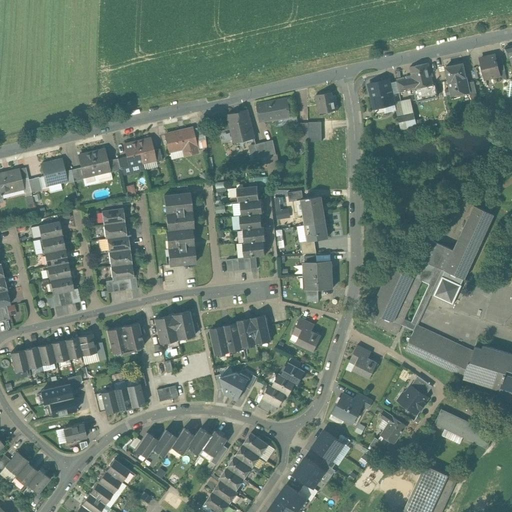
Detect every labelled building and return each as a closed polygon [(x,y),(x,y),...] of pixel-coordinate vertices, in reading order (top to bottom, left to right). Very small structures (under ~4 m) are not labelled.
[(495,55),(480,59),(484,78),(500,75),(499,71),(496,58),(495,55)] [(502,57),(496,58),(499,71),(505,70),(502,57)] [(428,62),(410,67),(412,78),(397,81),(399,92),(421,87),(424,99),(438,96),(435,83),(433,84),(428,62)] [(463,63),(445,67),(449,81),(448,81),(451,96),(470,92),(468,82),(466,76),(466,77),(463,63)] [(389,80),(369,85),(374,107),(394,102),(392,94),(389,82),(389,80)] [(397,81),(389,82),(392,94),(399,92),(397,81)] [(474,81),(468,82),(470,92),(471,99),(478,98),(474,81)] [(331,92),(316,95),(318,105),(321,104),(322,113),(338,110),(335,95),(332,96),(331,92)] [(287,99),(257,104),(260,122),(289,116),(287,99)] [(401,101),(404,114),(413,112),(411,99),(401,101)] [(401,101),(394,102),(397,115),(403,114),(404,114),(401,101)] [(247,110),(227,115),(234,142),(254,137),(247,110)] [(404,114),(403,114),(405,121),(415,119),(413,112),(404,114)] [(321,122),(308,122),(308,123),(309,142),(321,141),(321,122)] [(308,123),(297,123),(297,142),(309,142),(308,123)] [(204,127),(192,129),(195,142),(205,139),(204,127)] [(192,128),(165,134),(169,152),(183,149),(185,156),(198,152),(195,142),(192,129),(192,128)] [(151,139),(137,142),(142,162),(156,159),(154,150),(151,139)] [(273,140),(265,142),(267,157),(276,155),(273,140)] [(137,142),(124,145),(126,156),(128,166),(129,166),(142,162),(137,142)] [(160,149),(154,150),(156,159),(156,162),(162,160),(160,149)] [(105,150),(92,153),(96,173),(110,170),(108,161),(105,150)] [(92,153),(78,156),(81,168),(83,176),(96,173),(92,153)] [(276,155),(267,157),(270,179),(279,178),(276,155)] [(126,156),(120,158),(123,169),(129,168),(129,166),(128,166),(126,156)] [(62,159),(41,164),(46,186),(67,181),(62,159)] [(118,159),(108,161),(110,170),(110,173),(120,170),(118,159)] [(81,168),(71,170),(74,181),(84,179),(83,176),(81,168)] [(19,169),(0,173),(0,193),(0,194),(24,188),(22,179),(19,169)] [(28,177),(22,179),(24,188),(26,196),(32,195),(31,192),(28,180),(28,177)] [(39,177),(28,180),(31,192),(42,190),(39,177)] [(258,186),(237,188),(238,203),(240,203),(240,202),(259,200),(258,186)] [(302,190),(288,193),(289,202),(303,200),(303,199),(302,190)] [(190,193),(164,196),(168,230),(192,228),(194,227),(190,193)] [(303,199),(303,200),(307,225),(325,222),(321,196),(303,199)] [(280,198),(275,199),(277,221),(290,219),(289,209),(282,210),(280,198)] [(259,200),(240,202),(240,203),(242,215),(242,216),(261,214),(263,214),(261,199),(259,200)] [(122,202),(104,204),(105,210),(123,208),(122,202)] [(475,205),(454,250),(432,240),(414,277),(422,280),(422,281),(430,284),(437,267),(464,279),(465,280),(495,215),(475,205)] [(105,210),(102,211),(104,225),(125,222),(123,208),(105,210)] [(261,214),(242,216),(242,215),(240,215),(241,230),(243,230),(243,229),(262,227),(261,214)] [(60,221),(39,226),(42,239),(62,235),(60,221)] [(125,222),(104,225),(105,239),(107,238),(127,236),(125,222)] [(262,227),(243,229),(243,230),(245,242),(245,243),(264,241),(266,241),(264,227),(262,227)] [(168,230),(166,231),(170,266),(196,263),(192,228),(168,230)] [(62,235),(42,239),(44,253),(65,249),(62,235)] [(127,236),(107,238),(109,252),(130,249),(128,235),(127,236)] [(264,241),(245,243),(245,242),(243,243),(244,257),(250,257),(256,256),(265,255),(264,241)] [(65,249),(44,253),(47,267),(68,262),(65,249)] [(130,249),(109,252),(111,266),(132,263),(130,249)] [(317,261),(305,262),(306,276),(332,274),(331,261),(317,261)] [(68,262),(47,267),(50,280),(71,276),(68,262)] [(132,263),(111,266),(112,280),(113,280),(118,279),(124,279),(130,278),(134,277),(132,263)] [(414,277),(391,266),(370,311),(369,310),(364,320),(397,335),(401,325),(404,318),(422,281),(422,280),(414,277)] [(452,304),(464,279),(437,267),(430,284),(426,292),(432,295),(452,304)] [(332,274),(306,276),(306,290),(318,289),(332,289),(332,274)] [(71,276),(50,280),(53,294),(58,293),(64,292),(70,291),(74,290),(74,289),(71,276)] [(78,289),(74,289),(74,290),(70,291),(73,303),(81,302),(78,289)] [(7,290),(0,292),(0,306),(1,306),(11,304),(7,290)] [(70,291),(64,292),(67,305),(73,303),(70,291)] [(64,292),(58,293),(61,306),(67,305),(64,292)] [(412,322),(404,318),(401,325),(414,331),(417,325),(418,325),(432,295),(426,292),(412,322)] [(53,294),(52,294),(52,295),(55,307),(61,306),(58,293),(53,294)] [(52,295),(47,297),(49,308),(55,307),(52,295)] [(11,315),(17,312),(14,304),(8,306),(11,315)] [(189,311),(155,319),(160,343),(195,335),(189,311)] [(265,315),(237,321),(243,349),(244,348),(244,346),(271,340),(265,315)] [(301,318),(293,335),(299,337),(307,320),(301,318)] [(321,335),(309,330),(312,323),(307,320),(299,337),(297,342),(314,350),(321,335)] [(237,323),(211,329),(216,354),(243,349),(237,321),(237,323)] [(138,323),(107,330),(112,353),(143,346),(138,323)] [(511,354),(483,345),(482,348),(475,346),(473,353),(469,351),(470,349),(418,325),(417,325),(414,331),(405,350),(458,374),(459,372),(465,375),(464,378),(500,390),(498,396),(511,400),(511,354)] [(92,334),(78,337),(83,356),(97,352),(92,334)] [(78,337),(65,340),(69,359),(83,356),(78,337)] [(65,340),(52,344),(56,362),(69,359),(65,340)] [(52,344),(38,347),(42,366),(56,362),(52,344)] [(357,345),(349,362),(355,365),(363,348),(357,345)] [(38,347),(24,350),(29,369),(42,366),(38,347)] [(369,350),(363,348),(355,365),(352,370),(353,370),(353,369),(370,377),(369,378),(370,378),(377,363),(366,357),(369,350)] [(24,350),(11,353),(15,372),(29,369),(24,350)] [(301,362),(291,357),(288,362),(299,367),(301,362)] [(299,367),(288,362),(281,375),(296,383),(298,384),(305,371),(299,367)] [(229,396),(241,373),(240,373),(240,374),(236,373),(221,376),(223,388),(224,394),(229,396)] [(241,373),(229,396),(237,400),(245,386),(250,378),(249,377),(241,373)] [(281,375),(279,373),(272,386),(287,393),(289,395),(296,383),(281,375)] [(221,376),(221,374),(215,376),(217,389),(223,388),(221,376)] [(250,389),(257,377),(251,374),(249,377),(250,378),(245,386),(250,389)] [(432,386),(418,375),(411,385),(426,396),(432,386)] [(69,383),(40,389),(43,404),(72,397),(69,383)] [(140,383),(127,386),(131,407),(144,404),(140,383)] [(272,386),(270,384),(263,397),(268,400),(273,402),(280,406),(287,393),(272,386)] [(426,396),(411,385),(407,391),(407,396),(402,404),(416,414),(420,408),(421,409),(425,403),(424,403),(428,397),(426,396)] [(127,386),(114,390),(119,410),(131,407),(127,386)] [(170,387),(163,388),(166,400),(172,399),(170,387)] [(163,388),(157,390),(159,401),(166,400),(163,388)] [(114,390),(101,393),(105,410),(106,413),(119,410),(114,390)] [(101,393),(95,394),(99,411),(105,410),(101,393)] [(354,399),(343,393),(332,412),(333,413),(331,416),(343,422),(344,419),(353,424),(363,405),(364,404),(354,399)] [(373,401),(357,393),(354,399),(364,404),(363,405),(369,408),(373,401)] [(263,397),(258,406),(263,409),(268,400),(263,397)] [(73,399),(50,404),(53,416),(75,411),(73,399)] [(273,402),(268,400),(263,409),(268,412),(273,402)] [(494,434),(441,409),(435,424),(474,442),(487,448),(494,434)] [(393,417),(384,410),(379,416),(389,423),(381,435),(394,444),(406,425),(393,416),(393,417)] [(79,425),(64,428),(67,442),(86,438),(82,423),(79,424),(79,425)] [(212,435),(201,427),(195,436),(188,446),(200,453),(204,448),(212,435)] [(195,436),(183,428),(177,438),(171,446),(183,454),(188,446),(195,436)] [(438,432),(430,428),(427,436),(435,439),(438,432)] [(158,440),(153,448),(164,456),(171,446),(177,438),(165,430),(158,440)] [(227,438),(216,430),(212,435),(204,448),(215,456),(223,445),(227,438)] [(344,444),(324,430),(318,439),(338,452),(344,444)] [(146,433),(135,449),(146,457),(153,448),(158,440),(146,433)] [(268,445),(251,433),(243,444),(260,456),(268,445)] [(385,444),(375,437),(370,446),(379,452),(385,444)] [(338,452),(318,439),(312,447),(332,461),(338,452)] [(260,456),(243,444),(235,456),(252,468),(260,456)] [(223,445),(215,456),(211,461),(216,465),(228,448),(223,445)] [(10,460),(5,466),(6,467),(16,475),(27,462),(28,461),(17,451),(10,460)] [(4,455),(0,459),(0,472),(1,473),(6,467),(5,466),(10,460),(4,455)] [(252,468),(235,456),(227,467),(244,479),(252,468)] [(325,471),(305,457),(300,466),(319,479),(325,471)] [(130,470),(114,459),(106,471),(121,482),(130,470)] [(16,475),(15,477),(26,486),(27,484),(38,471),(27,462),(16,475)] [(404,511),(403,511),(442,511),(457,480),(449,476),(448,475),(426,465),(404,511)] [(319,479),(300,466),(294,475),(313,488),(319,479)] [(244,479),(227,467),(219,479),(221,480),(236,491),(244,479)] [(38,471),(27,484),(38,493),(50,479),(39,469),(38,471)] [(121,482),(106,471),(98,482),(113,493),(121,482)] [(236,491),(221,480),(213,492),(230,503),(238,492),(236,491)] [(113,493),(98,482),(89,493),(105,504),(113,493)] [(306,498),(287,485),(278,498),(297,511),(306,498)] [(153,499),(144,492),(139,497),(149,504),(153,499)] [(224,511),(230,503),(213,492),(205,503),(217,511),(224,511)] [(99,511),(105,504),(89,493),(81,504),(91,511),(99,511)] [(296,511),(297,511),(278,498),(269,511),(270,511),(296,511)]
